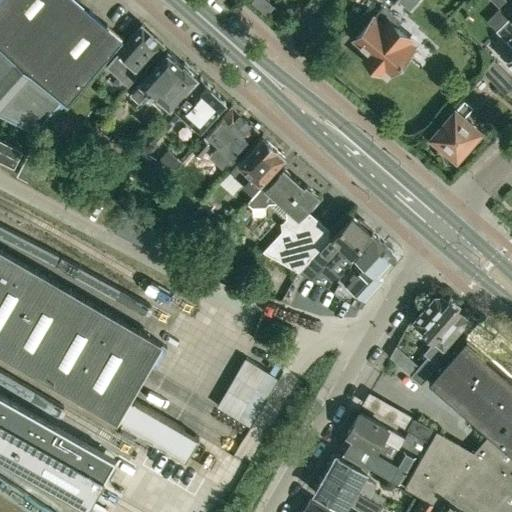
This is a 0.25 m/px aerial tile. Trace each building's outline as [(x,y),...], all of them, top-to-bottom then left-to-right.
[(0,0),(0,110),(41,134),(110,54),(123,39),(78,0),(0,0)] [(402,15),(392,12),(384,5),(374,17),(373,16),(372,17),(373,18),(357,37),(356,36),(355,37),(372,51),(367,57),(387,74),(415,42),(396,26),(401,20),(400,19),(402,15)] [(511,20),(510,18),(497,30),(511,45),(511,54),(508,59),(511,63),(511,20)] [(141,70),(151,59),(165,44),(142,23),(105,64),(112,70),(125,56),(141,70)] [(170,103),(184,89),(198,74),(184,61),(183,63),(168,50),(133,88),(130,94),(145,107),(153,98),(165,109),(170,103)] [(511,87),(511,78),(493,59),(482,71),(505,95),(511,87)] [(201,128),(213,115),(226,100),(210,86),(211,85),(200,76),(159,121),(167,128),(182,111),(201,128)] [(480,135),(479,132),(481,130),(464,116),(473,105),(465,98),(456,108),(455,108),(431,136),(446,148),(447,152),(451,155),(455,156),(457,158),(472,140),(476,140),(480,135)] [(256,129),(258,128),(232,105),(231,106),(231,107),(193,149),(201,156),(210,146),(208,145),(214,138),(219,143),(210,153),(224,165),(256,129)] [(61,119),(52,130),(68,143),(77,133),(61,119)] [(110,138),(95,125),(76,146),(91,160),(110,138)] [(254,188),(272,168),(285,153),(277,146),(278,145),(263,132),(231,168),(254,188)] [(29,153),(17,175),(60,198),(71,175),(29,153)] [(333,233),(306,209),(318,195),(306,184),(305,186),(284,167),(266,186),(263,184),(247,202),(252,206),(266,205),(269,202),(276,201),(279,198),(289,207),(286,210),(287,217),(283,221),(284,230),(264,252),(298,271),(333,233)] [(347,246),(317,281),(327,287),(375,233),(352,212),(333,234),(337,237),(325,251),(334,258),(346,245),(347,246)] [(229,222),(219,214),(212,222),(222,230),(229,222)] [(375,233),(327,287),(344,296),(362,306),(367,298),(383,280),(378,275),(396,256),(395,251),(375,233)] [(172,235),(158,250),(189,266),(201,252),(172,235)] [(122,420),(124,421),(184,456),(197,433),(139,400),(128,393),(160,339),(0,245),(0,349),(118,419),(120,415),(124,418),(122,420)] [(235,271),(201,254),(196,265),(228,281),(235,271)] [(468,318),(459,309),(459,308),(449,299),(448,300),(442,294),(435,295),(413,320),(427,331),(436,339),(425,352),(428,355),(411,374),(421,383),(439,364),(433,359),(444,346),(457,331),(468,318)] [(511,379),(467,339),(466,338),(430,380),(489,431),(487,434),(488,435),(475,451),(438,429),(415,416),(408,429),(431,442),(422,456),(421,458),(405,484),(405,485),(406,486),(438,504),(434,508),(438,511),(507,511),(511,507),(511,379)] [(0,453),(89,504),(90,503),(95,493),(99,487),(105,476),(105,475),(113,461),(85,446),(87,442),(0,393),(0,453)] [(388,427),(377,421),(360,411),(348,433),(348,434),(340,447),(405,484),(421,458),(392,442),(386,443),(381,440),(388,427)] [(400,443),(422,456),(431,442),(408,429),(400,443)] [(368,471),(340,454),(337,453),(336,453),(326,471),(383,503),(386,497),(373,490),(377,484),(364,477),(368,471)] [(378,511),(383,503),(326,471),(315,490),(315,491),(346,509),(353,497),(378,511)] [(431,511),(434,508),(438,504),(406,486),(399,497),(416,508),(413,511),(431,511)] [(334,511),(328,508),(310,498),(302,511),(334,511)]
